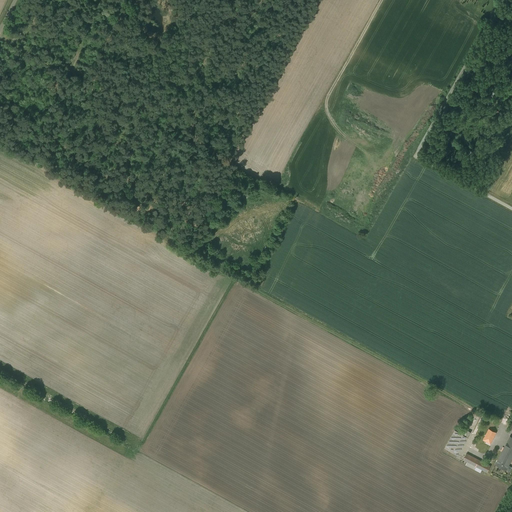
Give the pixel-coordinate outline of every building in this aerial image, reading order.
[(493,139),(495,135),(487,130),(485,133),(493,139)] [(497,429),(486,423),(476,444),(487,450),(497,429)] [(467,437),(455,430),(445,448),(457,455),(467,437)] [(511,458),(511,437),(506,434),(500,445),(504,447),(504,448),(502,451),(499,449),(498,451),(501,452),(502,452),(495,464),(506,470),(511,458)] [(490,466),(466,453),(463,460),(467,462),(465,465),(473,469),(472,471),(479,475),(482,469),(487,472),(490,466)]
